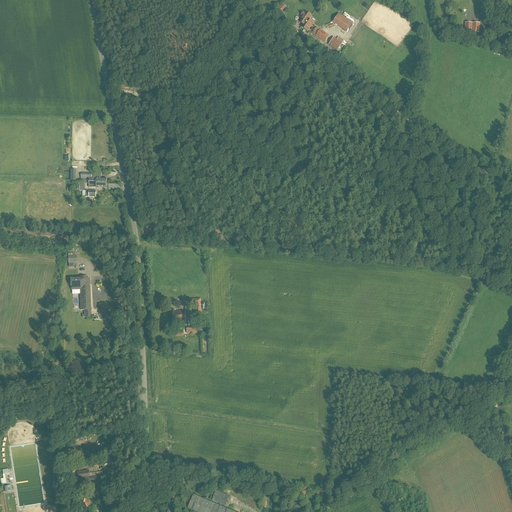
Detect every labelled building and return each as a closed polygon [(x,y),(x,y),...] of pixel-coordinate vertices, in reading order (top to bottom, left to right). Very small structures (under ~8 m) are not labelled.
[(281,12),(284,9),(286,6),(282,3),(280,5),(277,8),(281,12)] [(303,24),(301,27),(308,31),(313,23),(309,20),(312,15),(306,11),(306,12),(304,11),(301,15),(303,16),(299,21),(303,24)] [(352,22),(339,13),(333,22),(346,31),(352,22)] [(480,33),(480,23),(465,23),(464,32),(480,33)] [(324,43),(325,42),(329,36),(321,30),(316,37),(324,43)] [(337,51),(342,43),(334,37),(328,45),(337,51)] [(89,179),(89,186),(96,186),(96,188),(107,188),(107,179),(101,179),(101,175),(93,175),(93,179),(89,179)] [(90,317),(89,279),(70,280),(71,290),(80,289),(81,310),(84,310),(85,315),(85,317),(90,317)] [(201,299),(190,299),(190,307),(196,307),(196,315),(202,315),(201,299)] [(186,323),(185,311),(177,311),(177,312),(173,312),(173,322),(178,322),(178,323),(186,323)] [(89,477),(88,470),(76,472),(78,486),(89,485),(89,483),(104,481),(103,475),(89,477)] [(308,494),(306,485),(297,488),(298,492),(300,491),(302,496),(308,494)] [(225,507),(229,497),(216,491),(212,501),(225,507)] [(232,511),(193,496),(188,508),(196,511),(232,511)]
